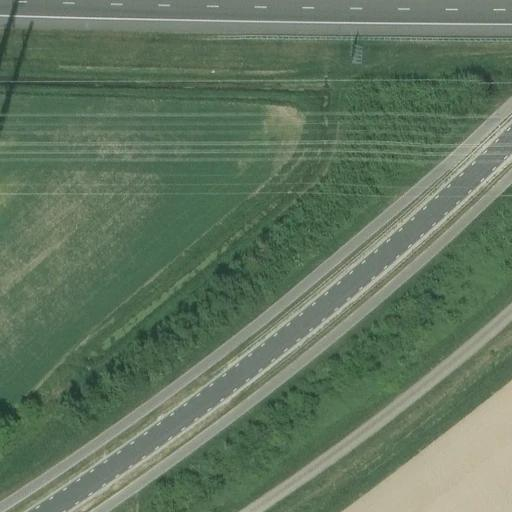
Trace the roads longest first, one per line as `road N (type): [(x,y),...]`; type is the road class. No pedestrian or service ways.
road 1 (tertiary): [(49,511),(300,327),(511,139)]
road 2 (motorway): [(0,1),(511,9)]
road 3 (track): [(0,409),(61,359),(100,372),(320,175),(340,85)]
road 4 (unclassified): [(250,511),(411,397),(511,311)]
